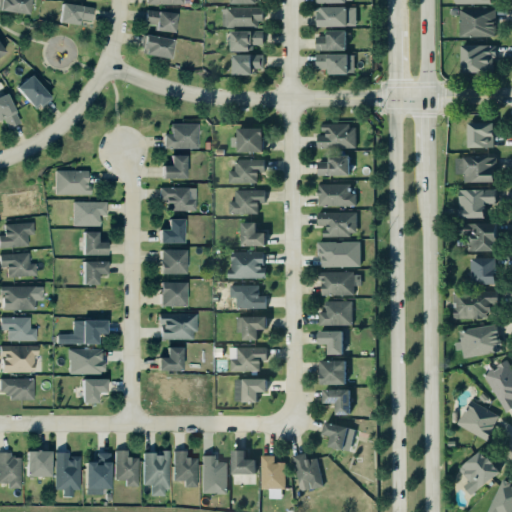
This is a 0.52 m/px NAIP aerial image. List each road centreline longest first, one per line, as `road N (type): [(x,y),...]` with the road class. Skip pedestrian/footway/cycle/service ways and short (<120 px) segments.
road 1 (residential): [(294,423),(291,0)]
road 2 (secondary): [(392,98),(396,511)]
road 3 (secondary): [(428,511),(425,160)]
road 4 (residential): [(111,62),(167,88),(232,100),(423,97)]
road 5 (residential): [(0,422),(294,423)]
road 6 (residential): [(123,147),(134,175),(134,421)]
road 7 (residential): [(111,62),(65,120),(0,160)]
